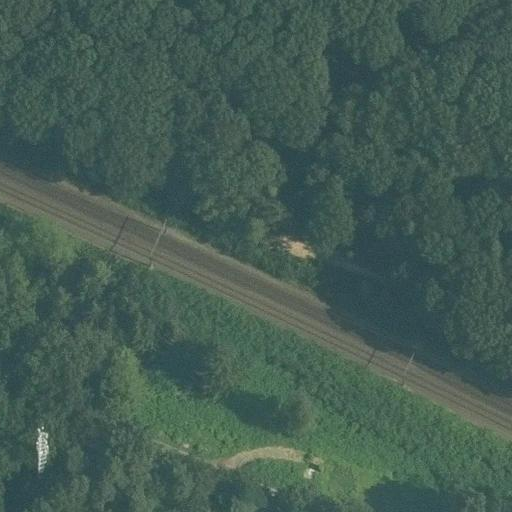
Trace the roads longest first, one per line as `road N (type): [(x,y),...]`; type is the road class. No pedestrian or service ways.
road 1 (track): [(0,81),(212,213),(320,257)]
road 2 (unclassified): [(298,511),(0,390)]
road 3 (unclassified): [(511,155),(361,114),(331,83),(302,0)]
road 4 (track): [(320,257),(511,336)]
